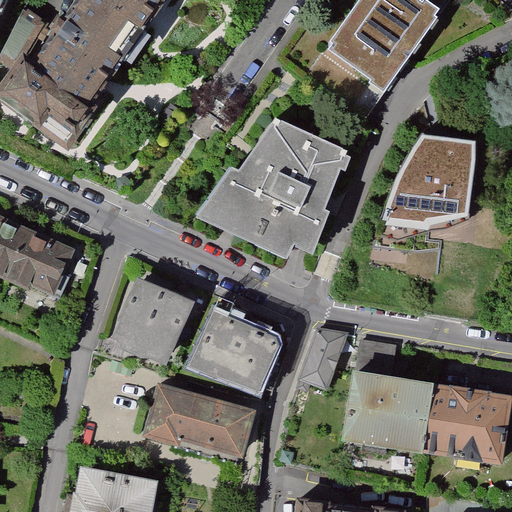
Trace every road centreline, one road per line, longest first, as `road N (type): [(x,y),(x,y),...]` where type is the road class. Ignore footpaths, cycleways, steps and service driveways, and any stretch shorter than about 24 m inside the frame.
road 1 (residential): [(133,230),(88,343),(47,511)]
road 2 (residential): [(511,33),(447,64),(404,99),(377,145),(337,252)]
road 3 (residential): [(313,311),(275,408),(265,511)]
road 4 (residential): [(313,311),(511,345)]
road 5 (residential): [(133,230),(313,311)]
road 6 (residential): [(0,169),(133,230)]
road 7 (residential): [(223,100),(292,0)]
